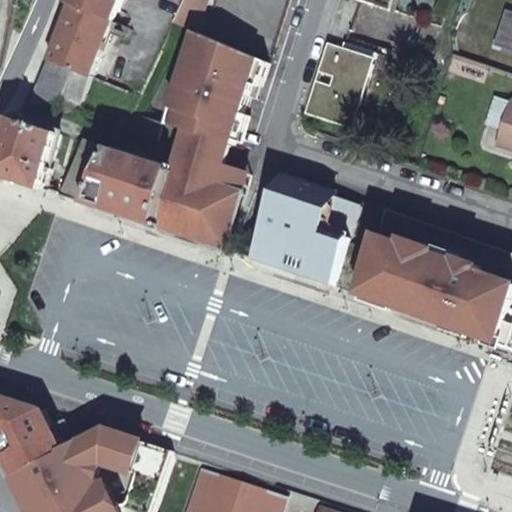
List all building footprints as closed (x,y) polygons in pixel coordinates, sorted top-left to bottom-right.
[(118,23),(127,0),(77,0),(75,6),(118,23)] [(187,0),(178,20),(199,30),(210,0),(187,0)] [(367,0),(395,10),(398,0),(367,0)] [(97,78),(118,23),(75,6),(53,60),(97,78)] [(263,89),(271,64),(242,50),(199,30),(166,124),(232,145),(247,98),(252,85),(263,89)] [(353,130),(376,58),(328,43),(319,71),(335,76),(333,84),(316,79),(305,113),(353,130)] [(82,104),(97,78),(53,60),(33,102),(58,114),(67,97),(82,104)] [(259,102),(263,89),(252,85),(247,98),(259,102)] [(511,107),(502,137),(511,139),(511,107)] [(157,141),(162,122),(134,113),(128,131),(157,141)] [(0,149),(0,174),(44,189),(61,134),(20,121),(21,117),(11,114),(0,149)] [(511,139),(502,137),(500,144),(511,147),(511,139)] [(88,203),(114,151),(89,139),(62,194),(88,203)] [(176,171),(114,151),(88,203),(161,226),(170,187),(176,171)] [(170,187),(161,226),(228,248),(244,194),(176,171),(170,187)] [(284,179),(258,258),(339,283),(364,206),(284,179)] [(511,249),(389,209),(362,291),(511,345),(511,249)] [(47,409),(0,393),(0,435),(21,477),(70,451),(47,409)] [(21,477),(38,511),(156,511),(176,451),(111,429),(70,451),(21,477)] [(286,511),(291,498),(200,469),(186,511),(286,511)]
